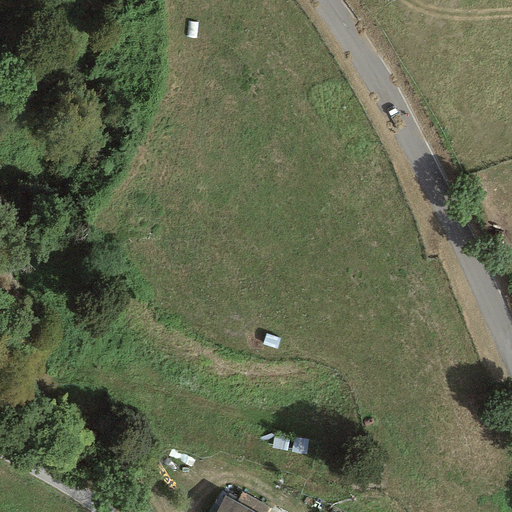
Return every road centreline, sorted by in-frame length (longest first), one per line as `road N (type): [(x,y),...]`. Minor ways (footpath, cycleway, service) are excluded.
road 1 (unclassified): [(511,350),(365,54),(327,0)]
road 2 (track): [(105,511),(0,447)]
